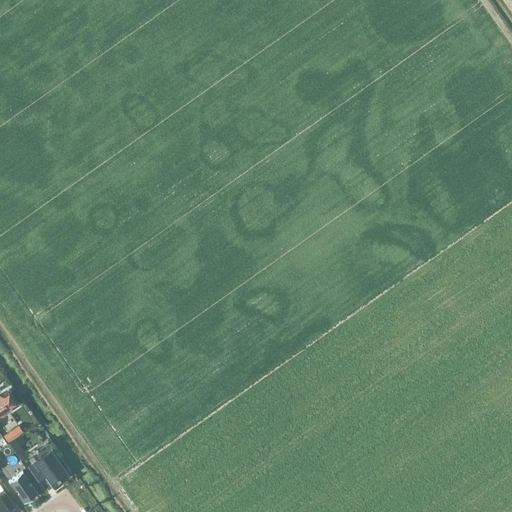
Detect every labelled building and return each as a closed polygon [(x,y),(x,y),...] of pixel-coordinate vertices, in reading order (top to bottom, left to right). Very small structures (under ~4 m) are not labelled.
[(0,413),(0,414),(2,416),(10,410),(8,408),(16,403),(8,392),(1,397),(0,396),(0,413)] [(8,442),(15,436),(11,430),(3,436),(8,442)] [(25,441),(20,435),(9,443),(21,461),(24,459),(20,452),(24,450),(20,445),(25,441)] [(36,476),(43,471),(52,484),(57,480),(57,481),(60,479),(60,478),(66,474),(50,451),(29,466),(36,476)] [(23,502),(28,498),(30,500),(36,495),(35,493),(37,492),(37,491),(36,492),(30,483),(29,484),(27,481),(28,480),(22,471),(8,480),(8,481),(9,481),(15,489),(16,488),(17,491),(16,492),(23,501),(23,502)] [(10,511),(13,504),(3,489),(0,490),(0,511),(10,511)]
